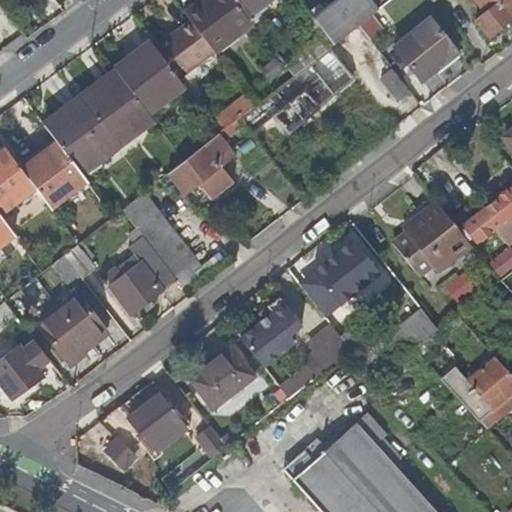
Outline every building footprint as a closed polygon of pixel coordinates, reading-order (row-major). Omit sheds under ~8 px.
[(213,52),(250,23),(248,21),(231,0),(215,0),(205,8),(200,2),(185,14),(190,21),(213,52)] [(205,8),(215,0),(202,0),(200,2),(205,8)] [(231,0),(248,21),(272,3),(275,0),(231,0)] [(293,0),(275,0),(272,3),(279,11),(293,0)] [(338,0),(314,19),(326,35),(333,44),(357,25),(369,16),(375,11),(366,0),(338,0)] [(385,4),(382,0),(366,0),(375,11),(385,4)] [(511,0),(474,0),(484,13),(474,20),(488,38),(511,18),(511,0)] [(382,32),(369,16),(357,25),(370,41),(382,32)] [(455,49),(429,18),(394,46),(422,81),(445,63),(446,56),(455,49)] [(177,79),(213,52),(190,21),(154,48),(177,79)] [(333,44),(326,35),(285,68),(291,77),(327,48),(333,44)] [(150,42),(114,69),(117,73),(147,114),(183,87),(177,79),(154,48),(150,42)] [(327,48),(291,77),(287,80),(275,89),(267,96),(238,118),(245,127),(253,137),(275,118),(287,133),(301,122),(305,118),(352,80),(327,48)] [(285,68),(276,57),(259,70),(275,89),(287,80),(291,77),(285,68)] [(409,92),(391,68),(379,78),(396,101),(409,92)] [(114,69),(78,95),(80,99),(117,73),(114,69)] [(117,73),(80,99),(115,146),(151,120),(147,114),(117,73)] [(41,121),(44,125),(80,99),(78,95),(41,121)] [(80,173),(115,146),(80,99),(44,125),(56,141),(80,173)] [(245,127),(238,118),(218,134),(215,136),(222,144),(245,127)] [(511,130),(503,138),(511,148),(511,130)] [(222,144),(215,136),(182,162),(166,174),(182,194),(196,184),(209,201),(232,183),(218,166),(231,156),(222,144)] [(49,208),(66,195),(85,180),(80,173),(56,141),(36,156),(40,161),(24,173),(34,187),(38,193),(49,208)] [(312,172),(291,142),(279,151),(300,180),(312,172)] [(24,173),(5,147),(0,151),(0,212),(14,201),(34,187),(24,173)] [(85,180),(66,195),(70,201),(90,187),(85,180)] [(19,208),(38,193),(34,187),(14,201),(19,208)] [(511,223),(506,228),(511,235),(511,187),(463,225),(478,243),(511,216),(511,223)] [(203,272),(140,194),(120,210),(136,229),(141,236),(176,280),(183,288),(203,272)] [(471,245),(437,204),(421,216),(424,220),(409,232),(393,244),(418,276),(434,264),(439,271),(471,245)] [(0,215),(0,244),(14,234),(0,215)] [(424,220),(421,216),(406,228),(409,232),(424,220)] [(176,280),(141,236),(136,229),(127,236),(132,243),(127,247),(133,255),(138,261),(108,285),(107,286),(129,314),(141,305),(145,311),(154,304),(150,299),(176,280)] [(14,234),(0,244),(0,254),(19,241),(14,234)] [(313,272),(332,297),(368,269),(372,265),(353,241),(313,272)] [(94,268),(76,244),(62,255),(78,275),(79,276),(81,279),(94,268)] [(78,275),(62,255),(41,271),(4,300),(13,312),(20,320),(78,275)] [(138,261),(133,255),(115,270),(113,267),(102,276),(108,285),(138,261)] [(375,279),(368,269),(332,297),(340,306),(375,279)] [(332,297),(313,272),(299,284),(318,308),(332,297)] [(104,327),(78,294),(38,324),(64,358),(104,327)] [(263,319),(239,336),(263,366),(295,342),(289,334),(302,325),(280,296),(265,307),(270,313),(263,319)] [(0,321),(13,312),(4,300),(0,302),(0,321)] [(263,319),(270,313),(265,307),(258,313),(263,319)] [(437,330),(421,310),(370,349),(353,326),(340,337),(346,344),(351,350),(374,380),(421,342),(434,332),(437,330)] [(315,377),(351,350),(346,344),(340,337),(333,327),(308,346),(312,352),(302,360),(315,377)] [(440,341),(434,332),(421,342),(428,350),(440,341)] [(30,336),(17,345),(0,358),(0,385),(11,399),(41,376),(36,369),(48,360),(30,336)] [(212,409),(254,376),(231,346),(189,378),(212,409)] [(511,358),(509,355),(500,363),(511,376),(511,358)] [(511,395),(511,393),(511,376),(500,363),(494,357),(467,381),(454,366),(440,378),(480,422),(511,395)] [(511,410),(511,396),(511,395),(480,422),(481,424),(488,430),(511,410)] [(125,420),(148,452),(181,427),(157,396),(125,420)] [(282,469),(321,511),(434,511),(400,473),(406,468),(400,462),(403,459),(385,438),(388,435),(368,413),(355,424),(345,412),(282,469)] [(195,438),(210,458),(213,456),(226,446),(211,426),(195,438)] [(185,431),(181,427),(148,452),(144,455),(147,460),(185,431)] [(100,453),(122,475),(136,460),(115,438),(100,453)]
